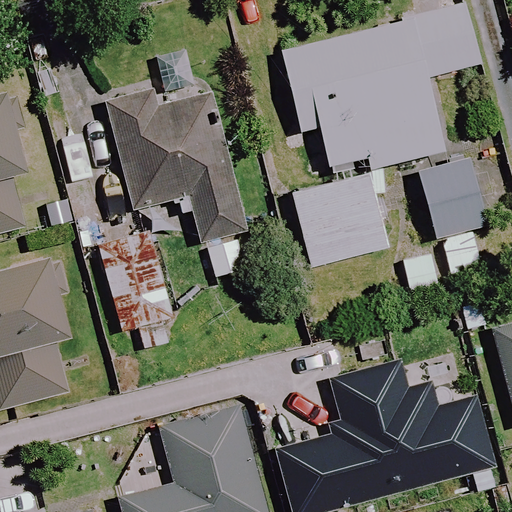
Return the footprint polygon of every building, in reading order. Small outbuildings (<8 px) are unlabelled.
[(478,66),(463,7),(279,54),(300,134),(317,130),(327,169),(368,158),(371,171),(445,152),(426,79),(478,66)] [(187,200),(208,284),(242,275),(233,240),(248,237),(208,74),(167,84),(103,100),(131,213),(187,200)] [(35,175),(17,95),(0,99),(0,242),(32,236),(19,179),(35,175)] [(475,162),(417,176),(433,243),(491,229),(475,162)] [(367,176),(292,193),(310,268),(384,251),(367,176)] [(134,331),(141,358),(169,351),(162,324),(172,321),(150,234),(96,247),(118,335),(134,331)] [(511,240),(490,246),(504,300),(511,297),(511,240)] [(68,344),(48,262),(0,273),(0,415),(2,422),(69,406),(54,347),(68,344)] [(511,328),(495,333),(511,401),(511,328)] [(407,398),(398,365),(329,385),(339,418),(325,422),(329,438),(276,453),(292,511),(346,511),(499,468),(478,395),(433,408),(428,392),(407,398)] [(265,511),(240,412),(160,432),(174,489),(119,502),(121,511),(265,511)]
